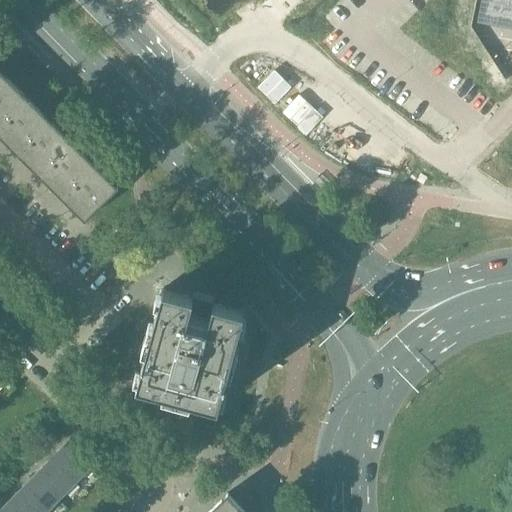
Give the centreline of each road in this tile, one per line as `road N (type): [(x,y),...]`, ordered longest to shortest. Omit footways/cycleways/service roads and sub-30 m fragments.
road 1 (secondary): [(19,0),(324,314),(351,352),(368,399)]
road 2 (secondary): [(500,301),(430,302),(398,293),(187,87)]
road 3 (unclassified): [(511,210),(284,42),(258,36),(207,63),(187,87)]
road 4 (residential): [(136,511),(167,472),(0,319)]
road 5 (unknown): [(330,75),(376,44),(408,62),(434,84),(444,109),(427,148)]
road 6 (primary): [(500,301),(426,334),(368,399)]
road 7 (secondary): [(187,87),(100,0)]
